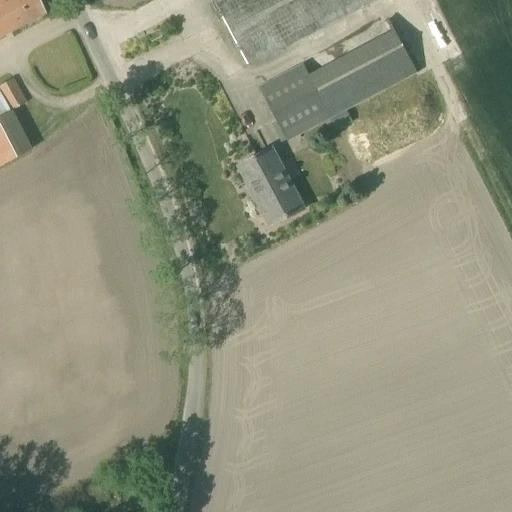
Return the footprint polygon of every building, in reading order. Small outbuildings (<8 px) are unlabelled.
[(0,0),(0,37),(45,14),(37,0),(0,0)] [(213,0),(249,66),(374,0),(213,0)] [(416,74),(396,36),(312,81),(332,118),(416,74)] [(312,81),(303,65),(260,88),(288,141),(332,118),(312,81)] [(0,86),(0,96),(8,113),(25,104),(12,79),(0,86)] [(271,151),(239,167),(271,228),(303,211),(271,151)]
